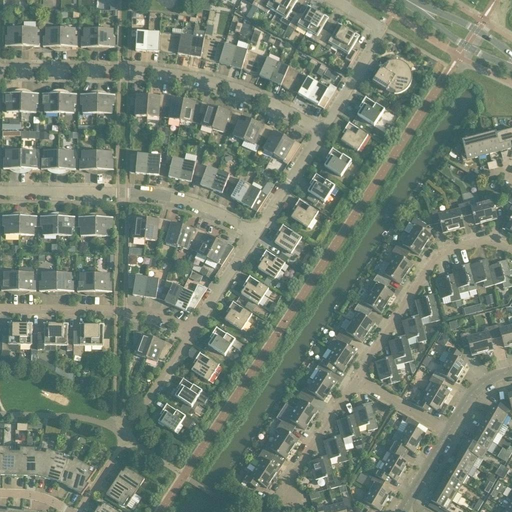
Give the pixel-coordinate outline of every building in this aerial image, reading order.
[(252,0),(255,1),(252,6),(258,9),(263,0),(252,0)] [(267,0),(263,0),(258,9),(267,14),(271,10),(276,14),(283,0),(270,0),(269,1),(267,0)] [(297,1),(294,0),(283,0),(276,14),(282,17),(280,22),(289,27),(295,16),(290,13),(297,2),(297,1)] [(295,16),(289,27),(295,30),(297,26),(307,32),(318,13),(307,7),(307,8),(300,19),(295,16)] [(328,20),(318,13),(307,32),(313,35),(311,40),(320,45),(326,34),(321,31),(327,20),(328,20)] [(240,34),(243,25),(237,24),(235,32),(240,34)] [(320,45),(325,49),(329,51),(332,46),(338,50),(348,31),(338,25),(337,26),(338,26),(331,38),(326,34),(320,45)] [(22,50),(22,29),(8,28),(8,37),(6,37),(5,47),(16,47),(15,50),(22,50)] [(37,29),(22,29),(22,50),(29,50),(29,48),(39,48),(39,47),(39,37),(37,37),(37,29)] [(60,51),(60,29),(46,29),(46,37),(44,37),(43,47),(43,48),(53,48),(53,50),(60,51)] [(60,29),(60,51),(67,51),(67,48),(77,48),(77,38),(75,38),(75,29),(60,29)] [(177,54),(178,54),(181,36),(182,31),(173,29),(172,35),(160,33),(159,52),(161,53),(162,54),(164,54),(166,55),(167,55),(169,55),(171,55),(172,55),(174,55),(176,55),(177,54)] [(98,51),(98,30),(84,30),(84,38),(82,38),(81,48),(91,49),(91,51),(98,51)] [(113,30),(98,30),(98,51),(105,51),(105,49),(115,49),(115,48),(115,38),(113,38),(113,30)] [(201,58),(204,40),(205,32),(194,30),(192,38),(189,57),(201,59),(201,58)] [(359,38),(348,31),(338,50),(347,55),(345,60),(350,63),(349,65),(350,65),(358,51),(357,52),(352,49),(358,38),(359,38)] [(135,52),(147,52),(148,33),(137,32),(131,32),(131,40),(132,40),(132,38),(136,38),(135,52)] [(160,33),(148,33),(147,52),(159,53),(159,52),(160,33)] [(181,36),(178,54),(178,55),(189,57),(192,38),(181,36)] [(225,45),(204,40),(201,58),(203,59),(204,60),(206,61),(208,62),(210,63),(212,63),(214,63),(217,63),(219,63),(225,45)] [(225,45),(219,63),(219,64),(230,67),(236,48),(225,45)] [(247,52),(236,48),(230,67),(241,71),(242,69),(247,52)] [(259,76),(260,76),(267,59),(247,52),(242,69),(242,70),(244,71),(245,72),(246,73),(248,74),(249,74),(251,75),(252,76),(254,76),(256,76),(257,76),(259,76)] [(278,63),(267,59),(260,76),(259,77),(270,82),(278,63)] [(395,78),(410,74),(410,73),(410,72),(409,70),(408,69),(407,68),(407,67),(406,66),(404,65),(403,64),(402,64),(401,63),(400,62),(398,62),(397,62),(395,62),(394,62),(393,62),(391,62),(390,62),(389,63),(387,64),(386,64),(385,65),(384,66),(380,63),(380,64),(378,66),(381,68),(377,76),(391,85),(395,78)] [(281,86),(281,85),(289,68),(278,63),(270,82),(281,86)] [(308,78),(289,68),(281,85),(282,86),(283,87),(285,89),(287,91),(289,92),(290,92),(293,93),(295,93),(296,94),(298,94),(308,78)] [(411,76),(410,74),(395,78),(391,85),(377,76),(372,83),(384,91),(382,93),(388,96),(387,97),(390,93),(391,94),(393,94),(394,94),(395,94),(397,94),(398,94),(400,93),(401,93),(402,92),(403,91),(405,91),(406,90),(407,89),(408,88),(408,86),(409,85),(410,84),(410,83),(410,81),(411,80),(411,78),(411,77),(411,76)] [(298,95),(308,101),(318,84),(308,78),(298,94),(298,95)] [(328,89),(318,84),(308,101),(318,107),(318,106),(324,109),(336,89),(330,85),(328,89)] [(21,113),(21,92),(15,92),(15,94),(4,94),(4,95),(5,95),(5,105),(7,105),(6,113),(21,113)] [(28,92),(21,92),(21,113),(36,113),(36,105),(38,105),(38,95),(39,95),(28,94),(28,92)] [(59,114),(59,92),(53,92),(53,95),(42,95),(43,95),(43,105),(45,105),(45,114),(59,114)] [(59,92),(59,114),(74,114),(74,106),(76,106),(76,96),(77,96),(77,95),(66,95),(66,93),(59,92)] [(97,114),(97,93),(91,93),(91,95),(80,95),(80,96),(81,96),(81,106),(83,106),(82,114),(97,114)] [(97,93),(97,114),(112,115),(112,106),(114,106),(114,96),(115,96),(104,96),(104,93),(97,93)] [(130,93),(130,106),(136,106),(135,117),(147,118),(148,97),(137,96),(137,93),(130,93)] [(160,97),(148,97),(147,118),(158,119),(159,108),(165,108),(166,96),(160,95),(160,97)] [(173,97),(166,96),(165,108),(163,119),(180,122),(184,101),(172,99),(173,97)] [(357,116),(374,127),(384,110),(366,98),(359,108),(359,109),(359,108),(361,109),(357,116)] [(196,124),(199,115),(202,102),(196,101),(195,103),(184,101),(180,122),(191,124),(191,123),(196,124)] [(208,104),(202,102),(199,115),(204,116),(201,126),(212,130),(218,110),(207,106),(208,104)] [(232,125),(236,113),(230,111),(229,113),(218,110),(212,130),(223,133),(227,123),(232,125)] [(242,115),(236,113),(232,125),(237,127),(233,137),(243,141),(252,122),(241,117),(242,115)] [(263,138),(269,127),(263,124),(262,126),(252,122),(243,141),(254,146),(255,145),(259,147),(263,138)] [(340,141),(357,152),(368,136),(349,124),(350,124),(349,123),(342,134),(343,134),(344,135),(340,141)] [(140,130),(136,126),(132,130),(136,134),(140,130)] [(275,130),(269,127),(263,138),(268,141),(263,150),(273,156),(284,138),(274,132),(275,130)] [(511,141),(511,129),(495,134),(499,152),(510,149),(511,146),(510,142),(511,141)] [(488,154),(499,152),(495,134),(484,137),(488,154)] [(478,157),(488,154),(484,137),(473,140),(478,157)] [(287,166),(300,145),(295,141),(294,143),(284,138),(273,156),(283,162),(283,163),(287,166)] [(467,160),(478,157),(473,140),(462,143),(465,154),(461,155),(462,161),(466,160),(467,160)] [(324,167),(341,178),(351,162),(333,150),(333,149),(332,149),(325,160),(326,160),(328,161),(324,167)] [(20,173),(20,151),(6,151),(6,159),(4,159),(4,169),(3,169),(3,170),(14,170),(14,172),(20,173)] [(35,151),(20,151),(20,173),(27,173),(27,170),(37,170),(37,160),(35,160),(35,151)] [(58,173),(58,152),(44,152),(44,160),(42,160),(42,170),(41,170),(52,171),(52,173),(58,173)] [(58,152),(58,173),(65,173),(65,171),(75,171),(75,170),(75,160),(73,160),(73,152),(58,152)] [(96,174),(96,152),(82,152),(82,161),(80,161),(80,170),(79,170),(79,171),(90,171),(90,174),(96,174)] [(96,152),(96,174),(103,174),(103,171),(113,171),(113,161),(111,161),(111,153),(96,152)] [(137,155),(130,154),(129,173),(135,174),(147,175),(149,156),(137,155)] [(166,163),(166,157),(160,157),(149,156),(147,175),(159,176),(160,165),(165,166),(166,163)] [(179,181),(184,161),(173,158),(166,157),(166,163),(171,164),(168,178),(179,181)] [(198,177),(201,166),(195,164),(184,161),(179,181),(191,183),(193,175),(198,177)] [(211,190),(218,172),(207,167),(201,166),(198,177),(203,179),(200,186),(211,190)] [(232,184),(235,178),(229,176),(218,172),(211,190),(222,194),(227,181),(232,184)] [(319,200),(324,203),(335,187),(316,175),(316,174),(309,185),(309,186),(310,185),(311,186),(307,192),(310,194),(307,199),(315,205),(319,200)] [(240,181),(235,178),(232,184),(237,186),(231,198),(241,204),(250,186),(240,181)] [(257,212),(260,208),(267,196),(260,192),(250,186),(241,204),(251,210),(251,209),(257,212)] [(491,201),(481,204),(486,222),(497,219),(494,209),(501,207),(498,195),(490,197),(491,201)] [(291,218),(308,229),(318,213),(300,201),(300,200),(299,200),(292,211),(293,211),(295,212),(291,218)] [(475,225),(486,222),(481,204),(471,206),(469,202),(464,204),(467,216),(472,215),(475,225)] [(461,218),(467,216),(464,204),(458,206),(459,209),(448,212),(453,231),(464,228),(461,218)] [(442,233),(453,231),(448,212),(438,215),(437,211),(431,213),(434,225),(440,224),(442,233)] [(19,236),(19,215),(13,214),(13,217),(2,217),(3,217),(3,227),(5,227),(5,236),(19,236)] [(19,215),(19,236),(34,236),(34,228),(36,228),(36,218),(37,218),(37,217),(26,217),(26,215),(19,215)] [(57,236),(57,215),(51,215),(51,217),(40,217),(40,218),(41,218),(41,228),(43,228),(42,236),(57,236)] [(57,215),(57,236),(72,237),(72,228),(74,228),(74,218),(75,218),(64,218),(64,215),(57,215)] [(95,237),(95,216),(89,216),(89,218),(78,218),(78,219),(79,219),(79,228),(81,228),(81,237),(95,237)] [(102,216),(95,216),(95,237),(110,237),(110,229),(112,229),(112,219),(113,219),(113,218),(102,218),(102,216)] [(129,216),(128,228),(134,229),(133,239),(144,241),(147,220),(135,218),(135,216),(129,216)] [(414,226),(408,235),(425,246),(431,236),(422,230),(425,225),(414,218),(411,223),(414,226)] [(157,231),(163,232),(165,220),(159,219),(158,221),(147,220),(144,241),(156,242),(157,231)] [(165,220),(163,232),(168,233),(165,244),(176,247),(183,227),(172,224),(172,221),(165,220)] [(274,244),(291,254),(301,238),(283,226),(283,225),(276,236),(276,237),(276,236),(278,237),(274,244)] [(191,240),(196,242),(201,231),(194,228),(193,230),(183,227),(176,247),(188,251),(191,240)] [(201,231),(196,242),(194,247),(199,249),(196,254),(206,260),(216,241),(206,236),(207,233),(201,231)] [(419,256),(425,246),(408,235),(402,245),(398,242),(395,247),(406,254),(409,250),(419,256)] [(226,246),(216,241),(206,260),(217,265),(218,264),(222,266),(234,248),(228,244),(226,246)] [(403,259),(406,254),(395,247),(392,252),(395,255),(389,264),(406,275),(412,265),(403,259)] [(258,269),(274,280),(285,264),(266,252),(267,251),(266,251),(259,262),(260,262),(262,263),(258,269)] [(484,288),(494,286),(489,267),(487,260),(480,261),(481,263),(470,266),(475,284),(483,282),(484,288)] [(489,267),(494,286),(502,284),(504,289),(511,287),(511,283),(506,261),(499,263),(499,264),(489,267)] [(400,285),(406,275),(389,264),(383,274),(379,272),(376,277),(387,284),(390,279),(400,285)] [(476,290),(475,284),(470,266),(470,264),(463,266),(463,268),(452,271),(453,275),(454,275),(459,295),(476,290)] [(18,295),(19,273),(4,273),(4,281),(2,281),(2,291),(1,291),(1,292),(12,292),(12,294),(18,295)] [(33,273),(19,273),(18,295),(25,295),(25,292),(36,292),(35,292),(35,282),(33,282),(33,273)] [(56,295),(57,274),(42,274),(42,282),(40,282),(40,292),(39,292),(50,292),(50,295),(56,295)] [(71,274),(57,274),(56,295),(63,295),(63,293),(74,293),(74,292),(73,292),(73,282),(71,282),(71,274)] [(94,296),(95,274),(80,274),(80,283),(78,282),(78,292),(77,292),(77,293),(88,293),(88,296),(94,296)] [(95,274),(94,296),(101,296),(101,293),(112,293),(111,293),(111,283),(109,283),(109,275),(95,274)] [(461,301),(459,295),(454,275),(453,275),(447,276),(447,278),(436,281),(441,300),(450,297),(451,303),(453,303),(460,301),(461,301)] [(136,277),(128,277),(127,290),(128,291),(128,289),(134,288),(133,296),(144,298),(147,278),(136,277)] [(241,295),(258,306),(268,290),(250,277),(242,288),(243,288),(243,287),(245,288),(241,295)] [(384,288),(387,284),(376,277),(373,282),(376,284),(370,293),(387,304),(393,295),(384,288)] [(147,278),(144,298),(156,300),(158,286),(164,288),(166,282),(159,280),(147,278)] [(267,278),(263,284),(268,287),(272,282),(267,278)] [(166,282),(164,288),(162,294),(167,297),(164,303),(175,308),(183,289),(173,285),(166,282)] [(198,285),(193,294),(183,289),(175,308),(190,315),(207,289),(198,285)] [(381,314),(387,304),(370,293),(364,303),(360,301),(357,306),(368,313),(371,308),(381,314)] [(420,320),(421,320),(429,318),(430,324),(440,321),(433,295),(426,297),(426,299),(415,301),(419,316),(419,315),(420,320)] [(224,320),(241,331),(252,315),(233,303),(233,302),(226,313),(227,313),(228,314),(224,320)] [(481,305),(473,307),(475,314),(483,312),(481,305)] [(365,317),(368,313),(357,306),(354,311),(357,313),(351,322),(368,334),(374,324),(365,317)] [(419,315),(419,316),(413,317),(413,319),(402,322),(406,336),(407,340),(415,338),(417,344),(426,341),(421,320),(420,320),(419,315)] [(362,343),(368,334),(351,322),(345,332),(341,330),(338,335),(349,342),(352,337),(362,343)] [(8,345),(20,346),(20,324),(8,324),(8,325),(8,338),(2,338),(2,336),(2,337),(2,351),(2,353),(2,351),(8,351),(8,345)] [(32,325),(20,324),(20,346),(31,346),(31,351),(37,351),(38,335),(32,335),(32,325)] [(56,351),(56,346),(55,346),(56,325),(43,325),(44,325),(44,335),(38,335),(37,351),(56,351)] [(67,356),(73,356),(73,352),(74,339),(67,339),(68,326),(68,325),(56,325),(55,346),(56,346),(67,346),(67,356)] [(73,352),(73,356),(73,357),(74,357),(74,356),(81,358),(84,347),(91,347),(92,326),(79,325),(79,326),(80,326),(80,335),(74,335),(74,339),(73,352)] [(504,348),(511,345),(511,335),(510,326),(504,328),(504,327),(500,325),(492,327),(496,339),(501,338),(504,348)] [(104,326),(92,326),(91,347),(102,347),(102,352),(109,352),(109,354),(109,338),(109,340),(103,340),(103,326),(104,326)] [(490,341),(496,339),(492,327),(485,329),(483,332),(483,333),(477,335),(482,353),(493,350),(490,341)] [(245,347),(235,341),(217,329),(217,328),(216,328),(209,339),(210,339),(212,340),(208,346),(225,357),(231,347),(241,353),(245,347)] [(146,359),(153,339),(143,335),(143,333),(133,333),(133,345),(139,345),(135,355),(146,359)] [(471,356),(482,353),(477,335),(471,336),(471,335),(467,333),(460,335),(463,347),(469,346),(471,356)] [(332,352),(349,363),(355,353),(346,347),(349,342),(338,335),(335,340),(338,342),(332,352)] [(406,336),(399,338),(400,339),(389,342),(392,356),(393,356),(394,361),(396,366),(409,363),(413,362),(407,340),(406,336)] [(164,343),(153,339),(146,359),(157,363),(158,359),(162,361),(172,346),(165,341),(164,343)] [(449,355),(444,364),(460,374),(466,364),(455,358),(458,353),(447,347),(444,352),(449,355)] [(342,372),(349,363),(332,352),(326,361),(322,359),(319,364),(330,371),(333,366),(342,372)] [(9,353),(1,353),(1,361),(9,361),(9,353)] [(191,371),(208,382),(218,366),(200,354),(200,353),(193,364),(193,365),(194,364),(195,365),(191,371)] [(393,356),(392,356),(386,358),(386,360),(375,363),(380,381),(389,379),(390,385),(400,382),(396,366),(394,361),(393,356)] [(427,368),(432,359),(427,356),(422,364),(427,368)] [(327,376),(330,371),(319,364),(316,369),(319,371),(313,381),(330,392),(336,382),(327,376)] [(455,383),(460,374),(444,364),(438,373),(435,371),(432,377),(443,383),(446,378),(455,383)] [(440,388),(443,383),(432,377),(429,382),(432,384),(427,393),(443,403),(449,393),(440,388)] [(191,408),(197,399),(204,404),(206,401),(209,397),(183,380),(184,379),(183,379),(176,390),(177,390),(179,391),(175,397),(191,408)] [(323,402),(330,392),(313,381),(307,390),(303,388),(300,393),(311,400),(314,395),(323,402)] [(308,405),(311,400),(300,393),(297,398),(300,400),(294,410),(311,421),(317,411),(308,405)] [(438,412),(443,403),(427,393),(421,402),(418,400),(418,401),(415,406),(426,412),(429,407),(438,412)] [(511,412),(511,393),(507,395),(509,400),(500,402),(502,404),(509,412),(511,411),(511,412)] [(492,407),(487,416),(502,425),(507,416),(506,415),(508,412),(509,412),(502,404),(500,402),(496,409),(492,407)] [(358,428),(366,426),(368,432),(377,429),(373,413),(371,408),(370,403),(363,405),(364,407),(353,410),(354,415),(358,428)] [(193,422),(185,417),(167,405),(160,415),(160,416),(160,415),(162,416),(158,423),(175,434),(180,425),(188,430),(190,427),(193,422)] [(190,410),(183,406),(180,410),(187,415),(190,410)] [(304,431),(311,421),(294,410),(290,415),(287,413),(281,422),(292,429),(295,425),(304,431)] [(354,415),(348,417),(348,419),(337,421),(341,435),(342,440),(343,440),(351,438),(352,444),(361,441),(358,428),(354,415)] [(497,434),(502,425),(487,416),(481,425),(497,434)] [(403,434),(419,444),(425,434),(416,429),(419,424),(408,418),(405,423),(402,421),(396,431),(403,434)] [(289,434),(292,429),(281,422),(275,431),(278,434),(275,439),(292,450),(298,440),(289,434)] [(492,443),(497,434),(481,425),(476,433),(492,443)] [(419,444),(403,434),(396,431),(391,440),(394,441),(391,447),(402,453),(405,448),(414,454),(419,444)] [(486,452),(492,443),(476,433),(471,442),(482,449),(486,452)] [(341,435),(334,437),(335,439),(324,442),(327,456),(328,456),(329,460),(337,458),(339,464),(348,461),(343,440),(342,440),(341,435)] [(285,460),(292,450),(275,439),(271,445),(268,442),(262,451),(273,458),(276,454),(285,460)] [(486,452),(482,449),(471,442),(467,440),(462,449),(477,458),(481,460),(486,452)] [(95,445),(92,451),(98,454),(100,449),(95,445)] [(399,458),(402,453),(391,447),(388,452),(391,454),(386,463),(402,473),(408,463),(399,458)] [(3,448),(2,476),(14,476),(15,448),(3,448)] [(15,448),(14,476),(25,477),(26,449),(15,448)] [(26,449),(25,477),(37,477),(41,449),(26,449)] [(41,449),(37,477),(48,480),(55,453),(41,449)] [(472,467),(477,458),(462,449),(457,457),(472,467)] [(270,463),(273,458),(262,451),(256,460),(259,463),(256,468),(273,479),(279,469),(270,463)] [(55,453),(48,480),(59,483),(69,457),(55,453)] [(328,456),(327,456),(321,458),(321,459),(310,462),(315,481),(324,478),(327,490),(336,488),(335,482),(329,460),(328,456)] [(69,457),(59,483),(69,488),(82,464),(69,457)] [(467,475),(472,467),(457,457),(451,466),(467,475)] [(397,483),(402,473),(386,463),(380,472),(377,470),(374,476),(385,482),(388,477),(397,483)] [(82,464),(69,488),(81,495),(81,496),(89,485),(87,484),(96,471),(95,471),(82,464)] [(462,484),(467,475),(451,466),(446,475),(462,484)] [(119,475),(115,481),(135,494),(144,480),(126,468),(121,476),(119,475)] [(266,489),(273,479),(256,468),(252,474),(249,471),(243,481),(254,487),(257,483),(266,489)] [(457,493),(462,484),(446,475),(441,484),(457,493)] [(382,487),(385,482),(374,476),(371,481),(374,483),(369,492),(385,502),(391,492),(382,487)] [(126,508),(135,494),(115,481),(106,495),(126,508)] [(451,502),(457,493),(441,484),(436,493),(451,502)] [(380,511),(385,502),(369,492),(363,501),(360,499),(357,505),(368,511),(371,506),(380,511)] [(448,511),(446,511),(451,502),(436,493),(431,502),(440,508),(437,511),(448,511)] [(343,503),(333,506),(334,511),(345,511),(346,511),(351,510),(348,498),(342,500),(343,503)] [(95,511),(116,511),(103,503),(98,511),(97,510),(95,511)]
